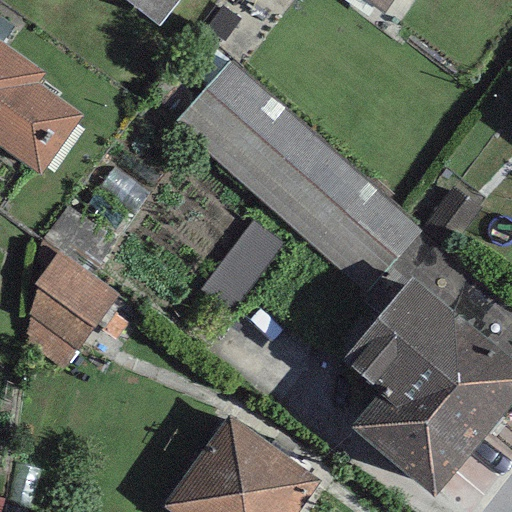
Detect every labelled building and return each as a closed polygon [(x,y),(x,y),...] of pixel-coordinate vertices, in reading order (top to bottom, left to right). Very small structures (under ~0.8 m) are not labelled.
[(185,0),(114,0),(158,35),(185,0)] [(394,0),(358,0),(382,17),(394,0)] [(45,77),(0,44),(0,150),(38,178),(80,119),(37,88),(45,77)] [(391,212),(233,78),(179,141),(336,275),(391,212)] [(242,312),(285,254),(256,233),(213,291),(242,312)] [(119,299),(57,253),(33,286),(38,290),(94,332),(119,299)] [(511,407),(511,366),(410,283),(341,367),(378,397),(348,434),(433,503),(511,407)] [(94,332),(38,290),(28,318),(28,345),(63,370),(94,332)] [(301,511),(321,487),(231,418),(161,509),(165,511),(301,511)]
